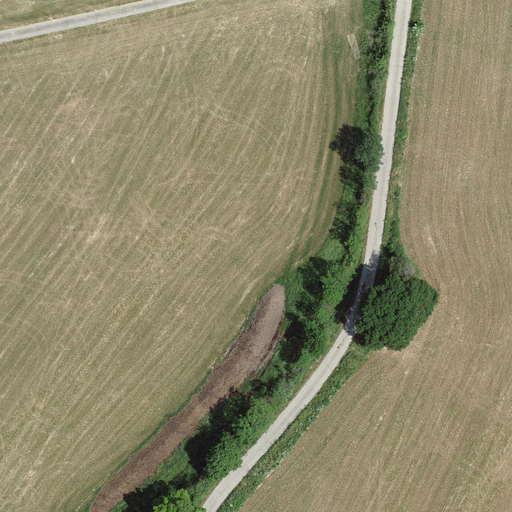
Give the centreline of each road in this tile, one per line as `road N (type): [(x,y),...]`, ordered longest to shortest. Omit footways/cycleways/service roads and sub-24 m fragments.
road 1 (track): [(209,511),(334,361),(365,299),(405,0)]
road 2 (unclassified): [(0,39),(179,0)]
